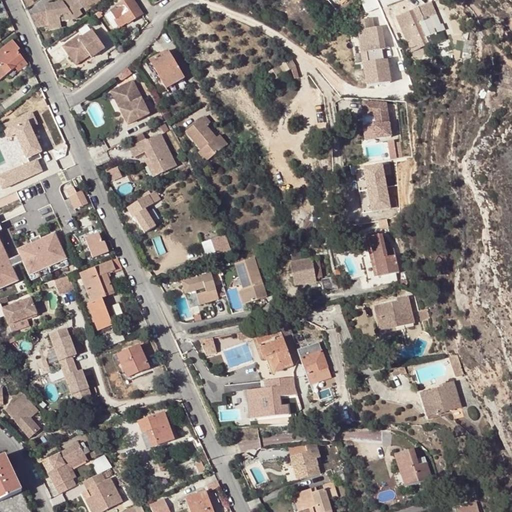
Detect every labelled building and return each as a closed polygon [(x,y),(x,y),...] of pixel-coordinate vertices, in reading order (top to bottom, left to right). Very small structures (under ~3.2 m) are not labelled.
[(86,6),(81,0),(65,0),(48,4),(49,10),(52,24),(53,28),(64,26),(63,20),(62,16),(74,14),(77,18),(85,12),(82,9),(86,6)] [(89,10),(103,0),(102,0),(81,0),(86,6),(89,10)] [(116,19),(122,28),(145,13),(136,0),(115,0),(116,0),(118,4),(112,8),(118,18),(116,19)] [(431,16),(426,3),(418,7),(424,20),(431,16)] [(424,20),(418,7),(404,13),(405,14),(420,47),(430,42),(429,38),(431,37),(424,20)] [(49,10),(36,13),(41,26),(45,26),(52,24),(49,10)] [(411,51),(420,47),(405,14),(396,18),(411,51)] [(366,65),(369,88),(392,85),(389,62),(385,62),(383,48),(387,48),(384,29),(376,30),(375,20),(360,22),(364,55),(368,54),(370,64),(366,65)] [(74,29),(60,40),(62,43),(76,32),(74,29)] [(64,46),(76,62),(89,52),(92,56),(93,57),(106,47),(94,30),(83,38),(80,39),(78,36),(64,46)] [(0,81),(16,68),(25,59),(18,51),(20,48),(13,40),(0,50),(0,81)] [(167,50),(150,61),(159,78),(166,89),(184,79),(167,50)] [(92,56),(89,52),(76,62),(78,65),(92,56)] [(29,63),(25,59),(16,68),(19,72),(29,63)] [(292,59),(267,72),(272,82),(284,75),(284,73),(292,69),(295,79),(299,78),(296,66),(292,59)] [(132,82),(115,91),(124,108),(119,110),(127,126),(149,115),(132,82)] [(111,93),(119,110),(124,108),(115,91),(111,93)] [(375,141),(391,139),(387,105),(364,104),(363,117),(375,118),(376,127),(373,127),(375,141)] [(2,126),(8,137),(15,134),(29,163),(18,169),(18,170),(13,172),(17,181),(22,179),(23,180),(42,172),(37,161),(34,155),(39,153),(41,152),(30,127),(37,124),(32,113),(2,126)] [(205,163),(220,150),(213,141),(215,139),(207,126),(210,124),(204,116),(184,131),(200,151),(197,153),(205,163)] [(146,139),(143,132),(132,137),(136,144),(130,146),(135,156),(146,151),(152,163),(157,174),(175,165),(160,134),(146,140),(146,139)] [(219,136),(215,139),(213,141),(220,150),(227,145),(219,136)] [(365,213),(397,207),(388,162),(357,169),(365,213)] [(154,175),(157,174),(152,163),(149,165),(154,175)] [(120,176),(116,168),(107,172),(111,180),(120,176)] [(13,171),(0,176),(0,184),(2,189),(18,182),(17,181),(13,172),(13,171)] [(152,189),(136,199),(137,201),(125,208),(130,217),(132,216),(142,234),(153,227),(143,209),(159,200),(152,189)] [(74,210),(89,203),(84,191),(69,197),(74,210)] [(47,268),(66,259),(54,234),(41,240),(40,240),(46,254),(37,258),(31,244),(17,250),(28,276),(47,268)] [(92,259),(108,252),(104,243),(102,244),(98,234),(84,239),(92,259)] [(222,236),(211,241),(215,251),(218,250),(221,258),(232,254),(225,235),(222,236)] [(387,256),(383,235),(370,237),(374,260),(378,260),(381,275),(399,272),(395,255),(387,256)] [(29,241),(31,244),(37,258),(46,254),(40,240),(41,240),(39,236),(29,241)] [(209,253),(215,251),(211,241),(205,243),(209,253)] [(0,264),(8,261),(8,260),(0,242),(0,288),(17,281),(11,267),(0,271),(0,264)] [(304,259),(303,252),(291,254),(293,261),(291,261),(295,284),(316,280),(315,277),(322,276),(319,256),(304,259)] [(260,256),(253,259),(257,270),(264,267),(260,256)] [(14,266),(11,259),(8,260),(8,261),(0,264),(0,271),(11,267),(14,266)] [(49,273),(68,265),(66,259),(47,268),(49,272),(49,273)] [(112,326),(101,298),(102,298),(101,293),(111,289),(107,277),(110,276),(108,273),(114,271),(115,272),(121,269),(117,259),(79,274),(91,303),(87,304),(98,331),(112,326)] [(267,297),(257,270),(253,259),(234,266),(243,291),(239,293),(244,306),(267,297)] [(47,268),(28,276),(31,280),(49,272),(47,268)] [(219,298),(212,273),(182,281),(185,293),(196,290),(199,304),(219,298)] [(386,282),(399,278),(398,273),(385,276),(386,282)] [(69,275),(54,280),(58,294),(73,288),(69,275)] [(337,289),(334,276),(321,278),(324,291),(337,289)] [(101,293),(102,298),(113,294),(111,289),(101,293)] [(397,301),(376,306),(380,320),(377,321),(380,330),(401,325),(414,322),(407,296),(396,299),(397,301)] [(33,304),(29,306),(26,300),(3,309),(1,304),(0,303),(0,316),(4,315),(8,324),(27,317),(27,319),(37,315),(33,304)] [(419,311),(421,321),(430,319),(427,309),(419,311)] [(27,317),(8,324),(11,331),(29,324),(27,319),(27,317)] [(293,367),(283,338),(293,334),(289,323),(279,324),(280,329),(279,329),(257,337),(263,358),(265,358),(268,357),(270,361),(274,374),(293,367)] [(49,334),(61,368),(73,364),(71,357),(75,355),(74,352),(72,352),(71,349),(73,349),(66,328),(49,334)] [(105,348),(124,340),(121,331),(101,339),(105,348)] [(217,354),(213,339),(200,341),(207,357),(217,354)] [(301,357),(311,385),(323,380),(321,375),(328,372),(326,368),(329,367),(320,343),(299,350),(301,357)] [(149,368),(139,346),(117,355),(125,375),(140,369),(141,372),(149,368)] [(458,355),(449,358),(452,367),(460,363),(458,355)] [(41,362),(45,375),(54,372),(49,359),(41,362)] [(452,367),(455,377),(464,375),(460,363),(452,367)] [(80,370),(76,372),(73,364),(61,368),(73,403),(90,397),(82,376),(81,377),(80,374),(81,373),(80,370)] [(328,372),(321,375),(323,380),(332,377),(329,367),(326,368),(328,372)] [(141,372),(140,369),(125,375),(127,378),(141,372)] [(264,388),(226,392),(228,404),(221,405),(223,423),(292,415),(290,396),(300,395),(297,376),(263,380),(264,388)] [(439,414),(461,408),(454,381),(442,384),(443,387),(427,392),(439,414)] [(427,392),(423,393),(427,406),(424,406),(427,417),(439,414),(427,392)] [(28,438),(39,429),(29,418),(36,412),(37,411),(23,394),(4,410),(28,438)] [(112,414),(111,408),(83,413),(84,418),(112,414)] [(174,440),(164,412),(138,422),(139,424),(141,432),(142,434),(147,432),(152,448),(174,440)] [(65,449),(56,454),(52,468),(53,469),(46,473),(58,495),(75,485),(64,465),(83,454),(77,442),(65,448),(65,449)] [(293,468),(299,471),(302,479),(320,474),(315,459),(319,458),(316,445),(305,446),(307,452),(290,457),(293,468)] [(418,465),(414,449),(394,455),(399,471),(404,470),(409,486),(431,479),(426,463),(418,465)] [(53,469),(52,468),(56,454),(41,463),(46,473),(53,469)] [(0,511),(30,511),(4,457),(0,458),(0,511)] [(195,465),(200,475),(200,476),(207,472),(202,462),(195,465)] [(200,475),(195,465),(188,468),(193,478),(200,475)] [(297,480),(302,479),(299,471),(293,468),(297,480)] [(409,486),(404,470),(399,471),(404,487),(409,486)] [(100,472),(82,482),(86,489),(91,487),(94,494),(84,499),(91,511),(99,511),(121,501),(109,478),(104,480),(100,472)] [(343,483),(339,473),(334,475),(337,485),(343,483)] [(220,487),(217,482),(207,487),(209,492),(220,487)] [(310,489),(298,493),(303,510),(309,509),(309,511),(330,511),(327,500),(337,497),(333,483),(323,485),(324,489),(311,493),(310,489)] [(91,487),(86,489),(81,492),(84,499),(94,494),(91,487)] [(212,511),(205,492),(186,498),(190,511),(212,511)] [(296,511),(303,510),(298,493),(292,494),(296,511)] [(169,511),(164,500),(150,506),(152,511),(169,511)] [(478,511),(476,503),(458,507),(459,511),(478,511)]
